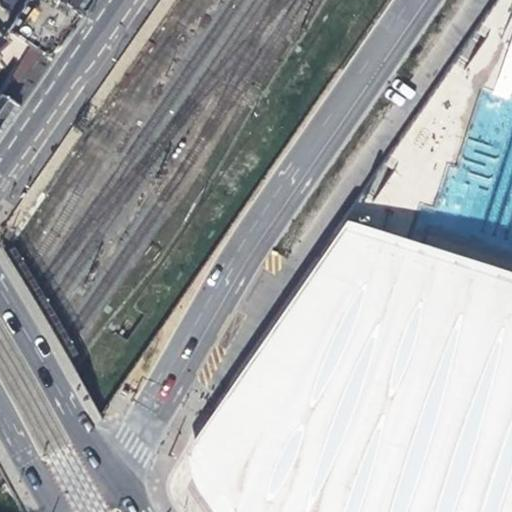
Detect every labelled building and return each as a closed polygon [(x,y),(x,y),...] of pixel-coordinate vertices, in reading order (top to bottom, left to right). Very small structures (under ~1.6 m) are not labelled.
[(0,0),(0,28),(19,3),(15,0),(0,0)] [(21,0),(19,3),(0,28),(0,33),(41,63),(61,35),(72,18),(45,0),(21,0)] [(45,0),(72,18),(84,0),(45,0)] [(511,511),(511,0),(493,0),(170,466),(200,511),(511,511)] [(0,69),(0,70),(0,80),(5,83),(0,90),(0,103),(9,110),(41,63),(0,33),(0,69)] [(0,123),(9,110),(0,103),(0,123)]
